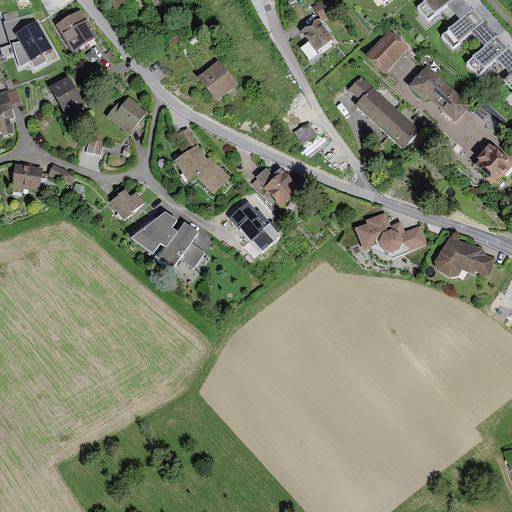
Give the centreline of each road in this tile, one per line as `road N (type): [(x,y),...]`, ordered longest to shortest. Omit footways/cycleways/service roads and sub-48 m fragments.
road 1 (residential): [(84,0),(163,95),(206,124),(320,177),(511,248)]
road 2 (residential): [(0,161),(26,153),(115,179),(140,173),(214,230)]
